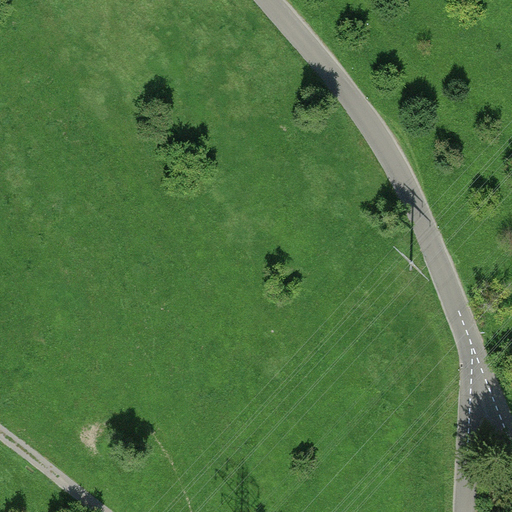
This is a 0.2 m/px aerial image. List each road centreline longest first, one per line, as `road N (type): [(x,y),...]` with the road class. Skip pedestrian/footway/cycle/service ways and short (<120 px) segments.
road 1 (unclassified): [(266,0),(372,121),(413,189),(472,349)]
road 2 (unclassified): [(467,511),(472,349)]
road 3 (track): [(0,429),(105,511)]
